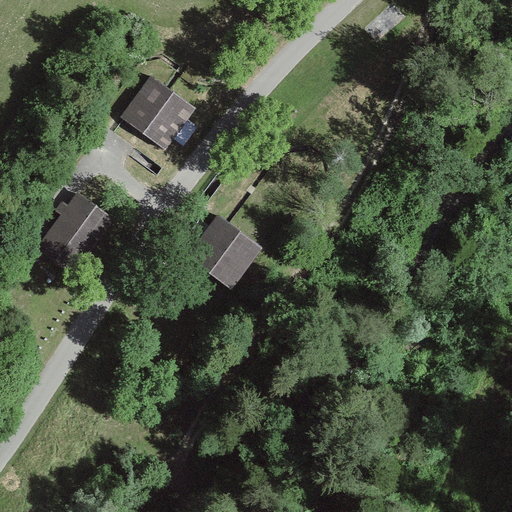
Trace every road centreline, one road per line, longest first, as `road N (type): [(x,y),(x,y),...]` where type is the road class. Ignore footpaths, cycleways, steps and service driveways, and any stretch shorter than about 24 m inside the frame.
road 1 (track): [(187,511),(188,451),(359,188),(438,0)]
road 2 (unclassified): [(349,0),(194,169),(0,456)]
